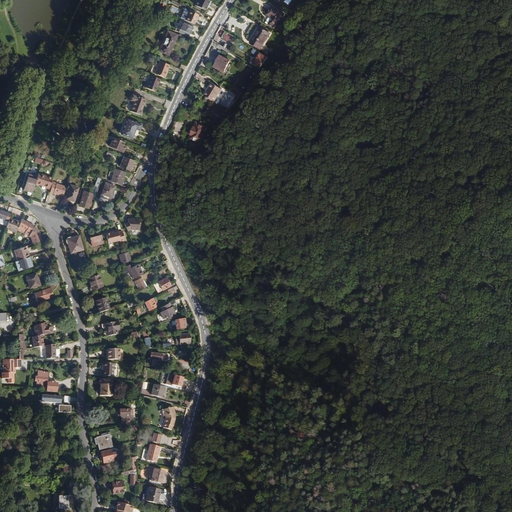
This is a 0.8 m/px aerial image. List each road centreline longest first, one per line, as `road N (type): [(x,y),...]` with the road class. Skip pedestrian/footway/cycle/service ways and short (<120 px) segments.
road 1 (secondary): [(157,151),(153,201),(205,345),(175,511)]
road 2 (residential): [(56,216),(52,231),(79,326),(89,511)]
road 3 (secondary): [(230,0),(186,77),(157,151)]
road 4 (residential): [(56,216),(88,222),(115,213),(157,151)]
